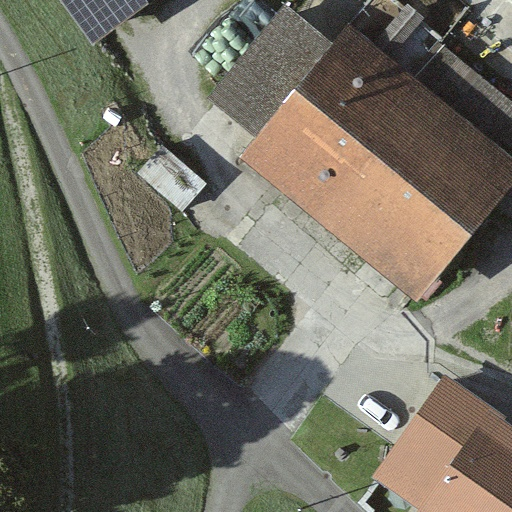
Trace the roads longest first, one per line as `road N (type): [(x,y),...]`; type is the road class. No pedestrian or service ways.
road 1 (track): [(0,28),(115,281),(164,359),(247,439)]
road 2 (unclassified): [(228,511),(247,439),(311,478),(345,511)]
road 3 (track): [(354,314),(511,386)]
